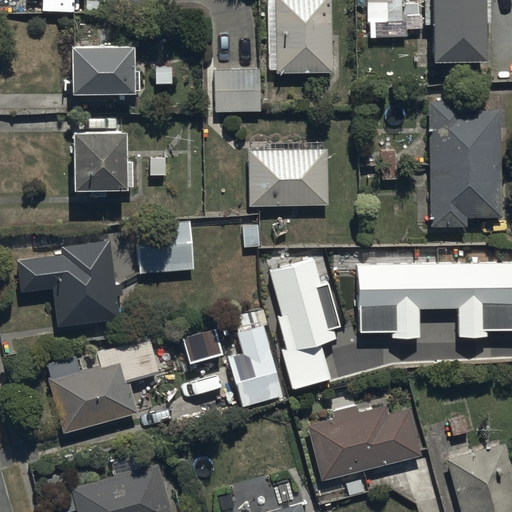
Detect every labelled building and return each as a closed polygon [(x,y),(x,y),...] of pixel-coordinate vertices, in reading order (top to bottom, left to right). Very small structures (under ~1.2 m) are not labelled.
[(110,0),(110,9),(153,8),(152,0),(110,0)] [(275,0),(276,76),(332,76),(332,0),(275,0)] [(369,37),(369,23),(402,23),(402,33),(418,33),(418,24),(422,24),(422,8),(402,8),(401,0),(356,0),(357,37),(369,37)] [(433,66),(486,66),(484,0),(425,0),(426,26),(433,26),(433,66)] [(70,48),(70,94),(134,95),(134,48),(70,48)] [(215,73),(216,115),(260,114),(259,72),(215,73)] [(465,102),(429,102),(429,230),(466,230),(466,222),(501,221),(501,112),(465,112),(465,102)] [(122,133),(70,134),(70,171),(67,171),(67,190),(123,190),(122,133)] [(249,152),(249,209),(327,208),(327,151),(249,152)] [(136,226),(139,274),(193,271),(190,223),(136,226)] [(53,291),(57,329),(119,322),(116,298),(122,298),(120,287),(115,287),(110,243),(60,249),(61,257),(16,263),(20,295),(53,291)] [(314,255),(267,269),(281,316),(278,317),(288,351),(284,352),(294,387),(327,377),(317,345),(338,339),(335,329),(342,327),(327,279),(322,281),(314,255)] [(511,262),(358,265),(359,334),(392,333),(392,339),(422,339),(421,309),(459,308),(459,338),(488,338),(488,331),(511,330),(511,262)] [(240,409),(282,399),(265,332),(223,342),(240,409)] [(45,368),(63,436),(138,416),(130,385),(159,377),(150,341),(45,368)] [(358,414),(357,408),(332,414),(333,421),(308,426),(320,483),(421,458),(409,411),(387,417),(384,407),(358,414)] [(511,511),(511,472),(502,439),(443,456),(459,511),(511,511)] [(170,511),(158,466),(72,489),(68,473),(45,479),(53,511),(170,511)]
